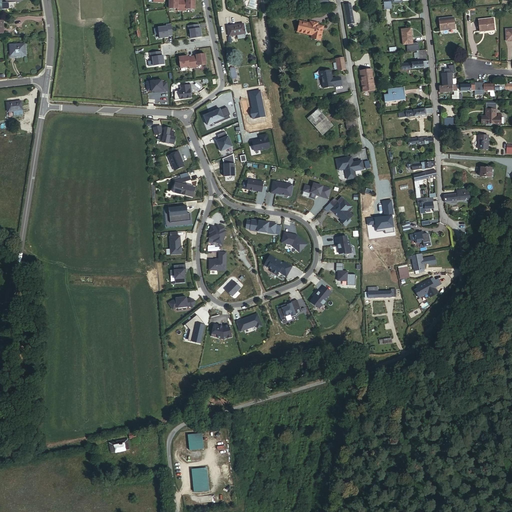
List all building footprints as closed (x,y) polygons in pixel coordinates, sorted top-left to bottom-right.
[(2,3),(1,0),(0,0),(0,9),(8,10),(9,8),(9,4),(8,3),(2,3)] [(169,0),(169,9),(178,9),(177,11),(182,11),(182,0),(169,0)] [(182,0),(182,11),(186,11),(187,9),(195,9),(195,0),(182,0)] [(455,17),(440,18),(441,29),(456,28),(455,17)] [(494,17),(479,19),(481,30),(495,28),(494,17)] [(300,21),(298,32),(315,36),(314,39),(320,41),(324,26),(317,25),(318,23),(310,21),(310,23),(300,21)] [(167,26),(158,28),(160,38),(165,37),(165,36),(168,36),(173,35),(171,24),(167,25),(167,26)] [(202,37),(201,32),(200,32),(199,28),(199,24),(188,26),(189,30),(190,30),(191,38),(202,37)] [(227,27),(229,36),(245,34),(243,24),(227,27)] [(401,30),(403,45),(412,44),(411,29),(401,30)] [(131,31),(132,41),(141,40),(140,31),(134,31),(131,31)] [(10,45),(11,56),(25,55),(24,45),(10,45)] [(427,61),(426,50),(419,50),(419,56),(421,56),(422,62),(427,61)] [(161,51),(150,53),(151,56),(152,56),(154,64),(164,63),(164,59),(163,59),(162,56),(161,51)] [(200,54),(200,55),(196,56),(192,56),(194,67),(198,67),(198,65),(206,64),(205,53),(200,54)] [(184,56),(179,57),(181,68),(189,66),(189,68),(194,67),(192,56),(188,57),(184,57),(184,56)] [(344,58),(336,59),(337,60),(339,71),(346,70),(344,58)] [(428,61),(427,61),(422,62),(401,64),(402,70),(428,67),(428,61)] [(362,74),(364,86),(374,84),(372,69),(362,70),(363,74),(362,74)] [(343,85),(341,77),(332,79),(331,76),(333,76),(332,70),(320,72),(321,78),(322,78),(325,88),(335,86),(335,87),(343,85)] [(443,76),(444,86),(454,85),(457,84),(456,79),(453,79),(453,73),(445,74),(445,76),(443,76)] [(161,83),(161,81),(147,82),(147,91),(151,91),(151,94),(163,93),(162,92),(168,91),(167,83),(161,83)] [(191,97),(190,89),(191,89),(191,84),(181,86),(181,90),(179,90),(180,99),(191,97)] [(484,84),(475,85),(475,90),(475,94),(480,94),(480,90),(484,90),(484,84)] [(390,94),(391,100),(400,99),(400,101),(405,100),(404,88),(388,89),(388,94),(390,94)] [(260,90),(249,92),(252,108),(250,109),(253,119),(266,117),(260,90)] [(7,104),(9,113),(23,111),(21,102),(7,104)] [(204,114),(208,124),(215,121),(216,123),(231,117),(230,114),(231,114),(228,106),(221,109),(221,108),(204,114)] [(399,117),(404,116),(414,115),(414,116),(426,115),(425,114),(433,113),(433,108),(399,112),(399,117)] [(503,124),(503,117),(499,117),(497,117),(497,109),(487,109),(487,116),(483,116),(483,124),(503,124)] [(308,119),(320,132),(327,126),(329,129),(332,126),(318,110),(308,119)] [(346,119),(348,130),(356,129),(354,117),(346,119)] [(155,135),(158,134),(158,135),(157,139),(174,143),(175,136),(174,136),(175,131),(171,131),(172,128),(165,126),(164,131),(162,132),(160,125),(153,128),(155,135)] [(218,140),(220,144),(219,146),(221,151),(233,146),(228,136),(226,131),(217,134),(220,139),(218,140)] [(259,139),(252,140),(255,152),(270,148),(267,133),(258,135),(259,139)] [(489,136),(480,136),(479,149),(488,150),(489,136)] [(168,155),(174,170),(185,166),(178,150),(168,155)] [(224,163),(222,163),(223,168),(224,168),(224,176),(235,175),(235,163),(233,154),(222,158),(224,163)] [(354,171),(363,170),(362,161),(351,163),(349,158),(336,160),(338,170),(345,169),(347,179),(355,178),(354,171)] [(482,167),(481,170),(481,177),(492,178),(492,168),(482,167)] [(427,179),(437,176),(436,170),(427,173),(427,179)] [(176,182),(175,182),(173,192),(193,197),(196,187),(182,184),(183,182),(191,180),(188,172),(180,174),(180,175),(178,176),(179,178),(175,180),(176,182)] [(414,175),(415,182),(418,181),(427,179),(427,173),(419,174),(414,175)] [(262,191),(263,183),(260,182),(260,180),(248,178),(246,188),(262,191)] [(273,181),(271,192),(276,193),(276,192),(290,195),(291,194),(293,184),(273,181)] [(312,187),(305,185),(303,191),(307,192),(310,192),(309,197),(314,199),(315,194),(319,195),(319,196),(327,198),(330,188),(313,183),(312,187)] [(445,195),(445,202),(470,200),(469,193),(458,194),(445,195)] [(334,198),(329,202),(334,207),(331,209),(341,219),(340,221),(345,226),(351,219),(350,218),(352,215),(349,212),(352,209),(350,207),(351,206),(341,196),(337,201),(334,198)] [(392,200),(381,201),(383,214),(373,215),(373,217),(367,218),(368,225),(375,224),(376,230),(394,228),(392,215),(394,215),(392,200)] [(170,222),(191,220),(190,213),(186,213),(186,211),(187,211),(186,205),(169,208),(170,222)] [(249,229),(279,234),(281,225),(276,224),(276,223),(251,219),(251,220),(250,228),(249,229)] [(402,225),(404,233),(411,231),(409,223),(402,225)] [(214,241),(222,244),(226,230),(224,229),(225,227),(217,224),(217,227),(212,225),(210,231),(211,232),(209,237),(215,239),(214,241)] [(182,253),(182,247),(181,247),(180,235),(178,235),(177,231),(170,232),(170,236),(169,236),(171,254),(182,253)] [(423,241),(422,235),(421,232),(414,233),(416,242),(423,241)] [(296,236),(284,233),(282,243),(292,245),(300,253),(306,245),(296,236)] [(424,247),(430,245),(428,233),(423,234),(422,235),(423,241),(424,247)] [(351,252),(349,239),(347,239),(346,235),(335,237),(336,244),(338,243),(339,253),(345,252),(345,253),(351,252)] [(226,270),(227,251),(219,251),(219,259),(210,259),(210,269),(226,270)] [(288,273),(292,265),(284,261),(283,262),(275,258),(276,257),(270,254),(264,264),(272,268),(270,270),(277,274),(280,269),(288,273)] [(424,270),(422,254),(416,255),(419,271),(420,273),(425,272),(424,270)] [(175,275),(175,283),(185,282),(185,273),(184,269),(186,269),(186,264),(174,264),(174,269),(170,269),(171,275),(175,275)] [(343,266),(336,266),(336,270),(338,270),(338,280),(347,280),(347,284),(356,285),(356,273),(348,273),(348,270),(343,270),(343,266)] [(408,267),(398,269),(400,279),(410,278),(408,267)] [(430,297),(437,293),(430,279),(417,287),(417,288),(414,290),(419,297),(427,293),(430,297)] [(234,280),(226,289),(232,295),(241,287),(234,280)] [(331,291),(324,285),(320,290),(319,290),(311,300),(311,302),(315,305),(318,307),(321,303),(322,303),(325,300),(328,297),(327,296),(331,291)] [(186,296),(176,297),(176,299),(173,299),(169,302),(173,308),(175,307),(190,305),(193,306),(196,300),(190,298),(187,298),(186,296)] [(278,309),(282,319),(286,318),(285,315),(291,313),(292,316),(296,314),(296,313),(298,312),(297,309),(301,307),(297,299),(291,301),(291,302),(287,304),(287,302),(281,305),(282,307),(278,309)] [(236,321),(240,331),(256,325),(257,327),(262,325),(258,313),(236,321)] [(197,314),(185,323),(191,330),(189,338),(202,341),(206,324),(204,323),(200,320),(201,319),(197,314)] [(215,323),(212,335),(224,338),(232,336),(229,324),(223,325),(215,323)] [(202,433),(188,435),(190,450),(204,449),(202,433)] [(128,453),(125,443),(106,446),(108,457),(112,456),(113,457),(123,454),(128,453)] [(208,467),(192,469),(194,492),(210,490),(208,467)]
